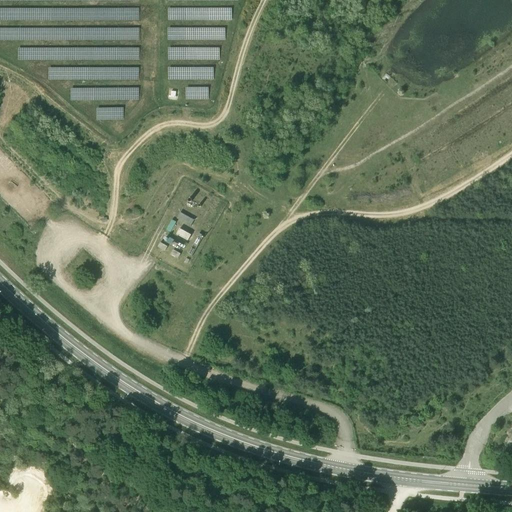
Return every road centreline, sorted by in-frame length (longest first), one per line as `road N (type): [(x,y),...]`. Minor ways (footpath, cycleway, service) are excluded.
road 1 (tertiary): [(402,479),(280,455),(177,415),(99,366),(0,284)]
road 2 (track): [(384,90),(203,315),(183,361)]
